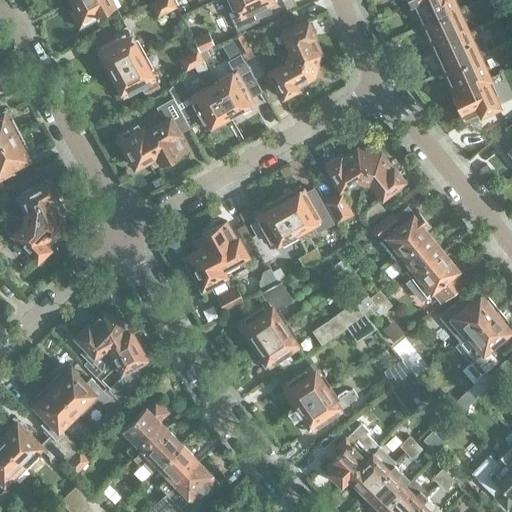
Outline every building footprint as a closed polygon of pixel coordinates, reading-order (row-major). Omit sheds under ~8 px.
[(79,25),(114,6),(113,5),(119,3),(117,0),(71,0),(71,1),(74,7),(70,9),(79,25)] [(177,7),(173,0),(152,0),(148,2),(157,18),(177,7)] [(252,10),(272,1),(271,0),(227,0),(231,9),(235,8),(236,8),(229,12),(236,29),(257,20),(252,10)] [(423,25),(460,8),(456,0),(417,0),(410,4),(413,2),(423,25)] [(510,22),(511,20),(511,1),(502,6),(510,22)] [(434,48),(471,32),(460,8),(423,25),(434,48)] [(285,55),(317,65),(321,53),(313,36),(315,35),(306,18),(279,31),(288,48),(285,55)] [(132,40),(127,31),(125,26),(112,33),(115,38),(96,47),(100,55),(97,57),(105,73),(140,54),(145,52),(137,37),(132,40)] [(208,31),(193,37),(198,48),(200,52),(206,48),(214,45),(208,31)] [(246,45),(248,43),(252,41),(246,32),(243,34),(242,33),(232,38),(236,46),(244,42),(246,45)] [(474,38),(471,32),(434,48),(445,72),(481,55),(489,52),(481,35),(474,38)] [(251,48),(248,43),(246,45),(244,42),(236,46),(241,53),(251,48)] [(198,48),(197,48),(178,58),(185,71),(194,66),(204,61),(204,60),(200,52),(198,48)] [(210,56),(206,49),(206,48),(200,52),(204,60),(210,56)] [(153,67),(145,52),(140,54),(105,73),(114,89),(117,87),(121,94),(152,78),(148,70),(153,67)] [(245,60),(250,69),(256,78),(265,73),(255,55),(245,60)] [(317,65),(285,55),(283,63),(269,71),(281,97),(297,88),(296,87),(313,77),(317,65)] [(455,94),(491,77),(481,55),(445,72),(455,94)] [(207,68),(204,61),(194,66),(198,73),(207,68)] [(234,71),(211,84),(230,118),(250,107),(248,103),(251,101),(245,91),(258,83),(250,69),(237,77),(234,71)] [(491,77),(455,94),(451,96),(463,120),(479,113),(480,116),(498,108),(493,97),(497,96),(490,81),(493,80),(491,77)] [(169,88),(181,110),(186,119),(197,113),(205,127),(207,126),(210,130),(230,118),(211,84),(190,95),(183,81),(169,88)] [(162,163),(185,151),(177,136),(191,128),(186,119),(181,110),(175,98),(158,108),(164,119),(157,122),(144,130),(143,130),(159,159),(160,159),(162,163)] [(137,117),(141,115),(136,106),(120,114),(128,128),(116,135),(133,165),(147,158),(150,164),(159,159),(143,130),(144,130),(137,117)] [(0,142),(18,132),(6,109),(0,111),(0,142)] [(18,132),(0,142),(0,186),(4,184),(1,179),(13,172),(10,167),(31,156),(18,132)] [(511,141),(503,149),(511,159),(511,141)] [(363,182),(369,152),(356,149),(340,158),(339,157),(325,165),(339,190),(355,181),(363,182)] [(369,152),(363,182),(371,184),(381,198),(384,201),(392,195),(390,191),(404,180),(393,167),(391,168),(380,154),(369,152)] [(23,216),(62,222),(64,213),(54,195),(56,194),(48,178),(17,195),(24,208),(23,216)] [(292,190),(276,199),(295,234),(319,221),(324,230),(336,223),(337,224),(338,223),(325,201),(318,187),(306,194),(303,189),(294,193),(292,190)] [(342,192),(325,201),(338,223),(354,214),(342,192)] [(255,215),(258,220),(250,224),(256,235),(251,237),(264,261),(278,253),(274,246),(295,234),(276,199),(262,206),(264,210),(255,215)] [(378,200),(360,215),(368,225),(386,211),(378,200)] [(391,214),(375,226),(383,236),(383,235),(385,238),(384,240),(391,250),(390,251),(396,258),(427,233),(425,230),(429,226),(417,211),(412,215),(407,209),(395,219),(391,214)] [(62,222),(23,216),(21,225),(12,234),(37,260),(50,248),(47,245),(61,232),(62,222)] [(201,235),(203,238),(220,269),(247,254),(237,237),(235,239),(225,222),(201,235)] [(411,277),(416,273),(442,251),(427,233),(398,258),(406,268),(405,269),(411,277)] [(230,288),(225,279),(220,269),(203,238),(194,243),(197,249),(184,256),(203,291),(215,285),(220,294),(216,296),(225,311),(244,301),(236,285),(230,288)] [(306,253),(312,263),(322,258),(316,247),(306,253)] [(464,285),(454,272),(457,269),(442,251),(416,273),(411,277),(408,279),(414,287),(419,284),(428,294),(434,289),(444,301),(464,285)] [(304,268),(312,263),(306,253),(298,257),(304,268)] [(342,259),(329,269),(339,282),(340,282),(352,272),(353,272),(342,259)] [(255,273),(264,290),(276,283),(267,266),(255,273)] [(352,272),(340,282),(350,294),(362,285),(352,272)] [(249,345),(281,322),(285,319),(279,309),(292,300),(281,281),(276,283),(264,290),(260,292),(267,302),(237,322),(243,329),(240,332),(249,345)] [(367,317),(378,309),(376,307),(387,298),(380,289),(358,306),(365,314),(367,317)] [(466,335),(497,308),(487,296),(483,299),(479,294),(448,320),(454,328),(458,325),(466,335)] [(387,298),(376,307),(378,309),(382,313),(392,305),(387,298)] [(354,301),(313,329),(311,330),(321,344),(347,327),(365,314),(358,306),(354,301)] [(471,347),(478,355),(462,369),(473,383),(486,371),(497,361),(487,348),(509,330),(504,323),(507,320),(497,308),(466,335),(474,344),(471,347)] [(108,336),(125,326),(118,315),(101,313),(89,325),(87,323),(74,336),(86,347),(81,352),(88,360),(84,364),(96,376),(102,371),(108,348),(106,343),(110,339),(108,336)] [(365,314),(347,327),(356,342),(376,328),(367,317),(365,314)] [(294,363),(287,353),(298,346),(292,338),(296,335),(285,319),(281,322),(249,345),(259,360),(263,358),(268,366),(277,360),(283,370),(294,363)] [(108,389),(107,388),(103,392),(107,396),(110,393),(120,403),(144,380),(136,367),(147,361),(129,329),(127,330),(125,326),(108,336),(110,339),(106,343),(108,348),(123,375),(108,389)] [(497,383),(511,367),(511,364),(506,359),(503,355),(497,361),(486,371),(497,383)] [(393,385),(411,371),(401,359),(383,371),(393,385)] [(315,373),(310,365),(280,384),(286,393),(282,395),(292,410),(329,384),(320,371),(315,373)] [(90,378),(84,384),(69,368),(63,374),(60,371),(47,383),(75,411),(93,394),(110,412),(120,403),(110,393),(107,396),(103,392),(90,378)] [(411,371),(393,385),(403,399),(412,392),(420,403),(430,394),(411,371)] [(469,387),(478,396),(490,384),(493,387),(497,383),(486,371),(473,383),(469,387)] [(47,438),(65,457),(76,446),(76,445),(59,427),(75,411),(47,383),(35,395),(38,398),(32,404),(46,418),(41,423),(51,434),(47,438)] [(338,397),(329,384),(292,410),(302,424),(306,422),(312,430),(341,411),(340,410),(348,404),(358,397),(352,388),(338,397)] [(470,404),(478,396),(469,387),(454,402),(453,404),(455,407),(462,413),(470,404)] [(453,404),(454,402),(449,397),(445,396),(437,403),(448,414),(455,407),(453,404)] [(131,456),(163,425),(159,420),(167,412),(155,399),(146,407),(145,407),(121,430),(133,442),(125,450),(131,456)] [(65,457),(47,438),(40,444),(17,421),(10,427),(7,424),(0,430),(0,443),(25,469),(39,456),(35,452),(40,447),(50,457),(50,460),(52,463),(55,463),(57,465),(61,460),(65,457)] [(367,457),(379,445),(367,433),(369,431),(361,422),(336,447),(340,451),(326,465),(330,469),(327,471),(341,485),(348,478),(347,477),(367,457)] [(163,425),(131,456),(139,465),(142,463),(151,473),(157,467),(156,466),(180,443),(163,425)] [(423,440),(435,451),(444,442),(432,430),(423,440)] [(511,430),(505,438),(510,444),(501,454),(506,459),(511,464),(511,430)] [(405,452),(416,441),(409,435),(399,445),(405,452)] [(416,441),(405,452),(412,458),(422,448),(416,441)] [(14,480),(25,469),(0,443),(0,479),(4,483),(10,477),(14,480)] [(159,485),(165,491),(197,460),(180,443),(156,466),(157,467),(167,477),(159,485)] [(364,493),(394,463),(387,457),(389,455),(379,445),(367,457),(347,477),(348,478),(364,493)] [(76,446),(65,457),(61,460),(65,464),(64,464),(75,475),(90,460),(79,449),(79,450),(76,446)] [(511,499),(511,464),(506,459),(490,476),(502,488),(496,495),(506,505),(511,499)] [(165,491),(166,492),(185,511),(186,511),(218,482),(197,460),(165,491)] [(401,470),(394,463),(364,493),(380,510),(406,485),(396,475),(401,470)] [(439,485),(449,475),(442,468),(432,478),(439,485)] [(449,475),(439,485),(445,491),(455,481),(449,475)] [(382,511),(411,511),(427,496),(430,494),(413,477),(406,485),(380,510),(382,511)] [(68,509),(86,492),(76,482),(59,500),(68,509)] [(102,501),(110,493),(103,486),(96,494),(102,501)] [(15,497),(5,488),(0,492),(0,495),(8,504),(15,497)] [(71,511),(81,511),(94,500),(86,492),(68,509),(71,511)] [(442,511),(427,496),(411,511),(442,511)] [(97,511),(102,508),(94,500),(81,511),(97,511)]
